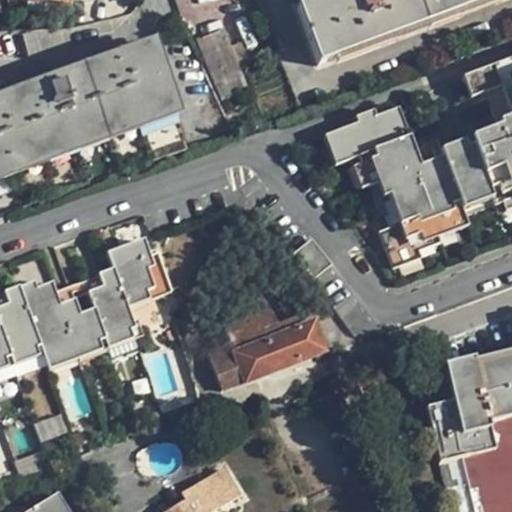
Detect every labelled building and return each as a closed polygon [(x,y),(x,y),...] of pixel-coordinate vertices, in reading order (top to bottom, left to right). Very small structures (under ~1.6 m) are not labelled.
[(494,0),(321,0),(296,10),(317,67),(494,0)] [(223,31),(196,42),(221,102),(247,90),(223,31)] [(0,170),(167,112),(145,50),(0,101),(0,170)] [(416,178),(414,171),(391,113),(331,135),(343,165),(357,160),(368,188),(382,184),(399,227),(385,232),(396,261),(440,245),(435,231),(464,220),(458,205),(488,194),(493,209),(511,202),(511,60),(461,80),(469,101),(484,96),(500,139),(441,161),(444,168),(416,178)] [(334,168),(343,165),(331,135),(323,139),(334,168)] [(441,161),(414,171),(416,178),(444,168),(441,161)] [(311,242),(296,254),(314,279),(330,266),(311,242)] [(0,363),(3,362),(10,359),(35,351),(40,349),(45,363),(97,344),(104,342),(133,331),(126,311),(172,294),(158,254),(148,257),(143,243),(107,256),(113,272),(97,277),(102,290),(87,295),(93,312),(79,317),(65,322),(55,294),(52,285),(21,296),(18,289),(4,295),(8,307),(0,309),(0,363)] [(69,289),(55,294),(65,322),(79,317),(69,289)] [(222,393),(248,383),(321,355),(311,328),(300,333),(295,321),(278,327),(262,300),(221,322),(230,344),(206,354),(222,393)] [(137,341),(133,331),(104,342),(107,351),(137,341)] [(101,353),(97,344),(45,363),(48,373),(101,353)] [(38,359),(35,351),(10,359),(13,368),(38,359)] [(425,409),(438,465),(465,460),(477,511),(511,511),(511,362),(446,378),(451,403),(425,409)] [(386,379),(383,372),(356,383),(359,391),(386,379)] [(256,403),(248,383),(222,393),(230,413),(256,403)] [(440,474),(456,511),(477,511),(465,460),(438,465),(436,465),(440,474)] [(216,511),(239,498),(223,472),(181,497),(185,504),(170,511),(216,511)] [(69,511),(60,495),(31,511),(69,511)]
